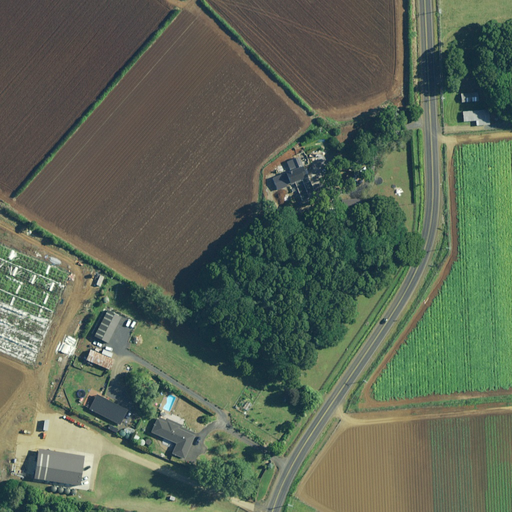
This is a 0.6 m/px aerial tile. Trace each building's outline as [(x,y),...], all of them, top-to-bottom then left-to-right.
[(460,91),(461,102),(487,100),(486,89),(460,91)] [(490,125),(489,110),(462,112),(463,122),(476,121),(476,126),(490,125)] [(309,182),(298,157),(290,160),(294,169),(279,176),(283,186),(294,182),(303,204),(310,201),(303,184),(309,182)] [(0,258),(65,285),(70,273),(0,243),(0,258)] [(0,274),(59,299),(65,285),(0,258),(0,274)] [(0,287),(54,310),(59,299),(0,274),(0,287)] [(54,310),(0,287),(0,304),(48,325),(54,310)] [(0,335),(38,352),(44,339),(0,320),(0,335)] [(38,352),(0,335),(0,350),(33,365),(38,352)] [(114,360),(90,350),(86,360),(109,370),(114,360)] [(183,459),(195,434),(182,428),(185,422),(168,414),(165,420),(157,417),(150,432),(175,444),(171,454),(183,459)] [(37,453),(33,479),(78,485),(82,460),(37,453)] [(171,494),(168,500),(174,502),(176,496),(171,494)]
